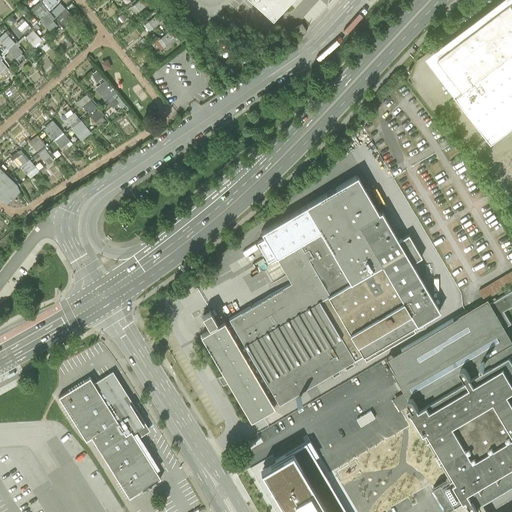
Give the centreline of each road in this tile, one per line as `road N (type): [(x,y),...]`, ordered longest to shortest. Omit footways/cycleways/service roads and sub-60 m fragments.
road 1 (secondary): [(103,294),(256,179),(430,0)]
road 2 (tertiary): [(103,294),(234,511)]
